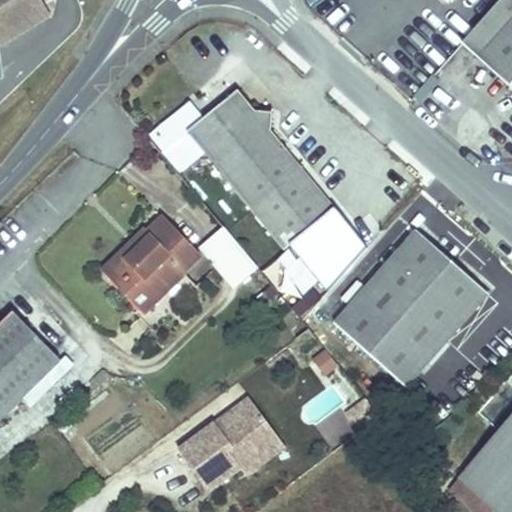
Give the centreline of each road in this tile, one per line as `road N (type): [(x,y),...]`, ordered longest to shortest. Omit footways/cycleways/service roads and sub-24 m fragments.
road 1 (unclassified): [(264,0),(511,211)]
road 2 (unknown): [(91,77),(99,160),(0,264)]
road 3 (secondary): [(0,185),(91,77)]
